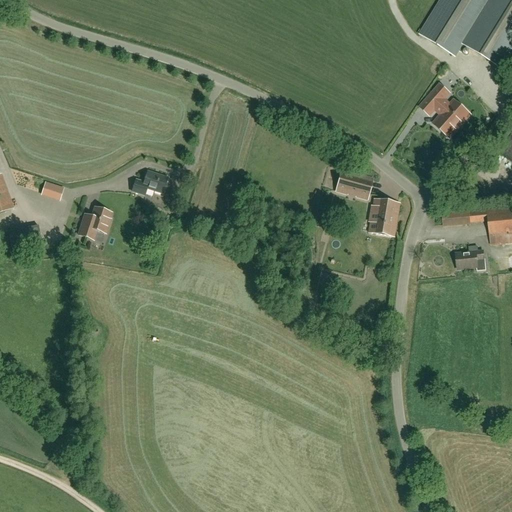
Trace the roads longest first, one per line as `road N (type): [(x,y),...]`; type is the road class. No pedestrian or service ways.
road 1 (unclassified): [(425,201),(326,129),(223,80),(47,23),(10,0)]
road 2 (unclassified): [(426,511),(396,387),(403,282),(425,201)]
road 3 (unclassified): [(425,201),(511,105)]
